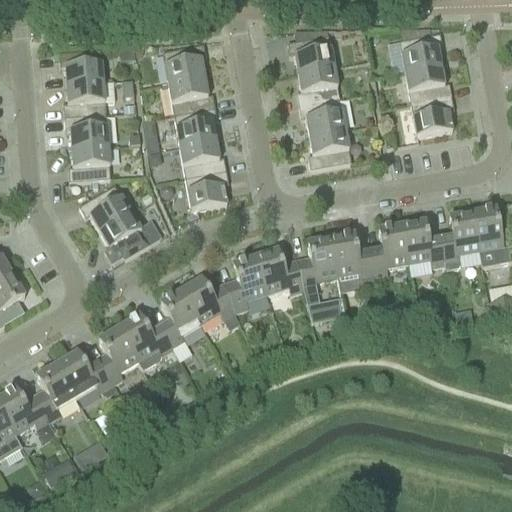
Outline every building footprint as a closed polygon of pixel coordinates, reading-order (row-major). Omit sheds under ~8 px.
[(401,47),(397,48),(402,76),(403,80),(439,73),(436,55),(441,54),(438,40),(429,42),(428,34),(399,35),(401,47)] [(296,81),(332,74),(326,42),(285,49),(288,63),(293,62),(296,81)] [(199,66),(204,65),(201,51),(161,58),(166,91),(202,84),(199,66)] [(101,89),(99,59),(98,56),(57,60),(58,74),(63,73),(65,92),(101,89)] [(447,91),(442,91),(439,73),(403,80),(409,111),(450,104),(447,91)] [(297,113),(338,106),(332,74),(296,81),(299,99),(294,100),(297,113)] [(211,102),(206,103),(202,84),(166,91),(172,122),(213,115),(211,102)] [(66,110),(61,111),(62,124),(104,121),(103,108),(112,107),(111,88),(101,89),(65,92),(66,110)] [(447,118),(452,117),(450,104),(409,111),(415,143),(451,137),(447,118)] [(307,143),(343,137),(338,106),(297,113),(299,126),(304,125),(307,143)] [(210,129),(215,128),(213,115),(172,122),(178,154),(214,147),(210,129)] [(70,156),(106,153),(104,121),(62,124),(63,138),(68,137),(70,156)] [(155,141),(152,126),(141,128),(144,143),(155,141)] [(308,177),(349,169),(343,137),(307,143),(311,162),(306,163),(308,177)] [(128,151),(138,150),(137,141),(127,142),(128,151)] [(385,154),(393,153),(391,142),(383,143),(385,154)] [(222,165),(217,166),(214,147),(178,154),(183,185),(224,178),(222,165)] [(67,189),(109,185),(106,153),(70,156),(71,174),(66,175),(67,189)] [(222,192),(227,191),(224,178),(183,185),(189,217),(225,211),(222,192)] [(98,239),(129,220),(113,192),(77,213),(84,225),(88,223),(98,239)] [(144,209),(152,204),(148,196),(139,201),(144,209)] [(477,258),(500,254),(493,215),(470,219),(477,258)] [(470,219),(468,220),(467,218),(458,220),(459,222),(447,224),(450,239),(438,241),(443,272),(444,272),(444,276),(456,274),(456,271),(459,270),(457,262),(477,258),(470,219)] [(129,220),(98,239),(107,255),(103,257),(110,269),(121,263),(123,266),(142,255),(148,252),(160,245),(150,227),(138,234),(129,220)] [(438,241),(425,243),(423,228),(411,230),(411,228),(402,230),(402,232),(400,232),(407,273),(429,269),(430,275),(443,272),(438,241)] [(385,276),(407,273),(400,232),(377,236),(379,252),(367,254),(374,292),(375,292),(374,284),(386,282),(385,276)] [(367,254),(355,256),(352,241),(329,245),(336,286),(338,298),(374,292),(367,254)] [(329,245),(326,246),(326,244),(317,245),(317,247),(306,249),(309,265),(293,268),(300,293),(310,330),(341,325),(338,305),(318,309),(315,289),(336,286),(329,245)] [(293,268),(280,272),(275,257),(264,261),(263,259),(255,262),(255,263),(253,264),(264,300),(266,304),(288,296),(289,301),(301,298),(310,330),(300,293),(293,268)] [(0,289),(11,283),(0,263),(0,289)] [(266,304),(264,300),(253,264),(231,272),(236,286),(220,291),(234,320),(246,316),(245,310),(266,304)] [(0,289),(0,334),(3,333),(2,331),(0,328),(0,316),(15,308),(23,303),(11,283),(0,289)] [(220,291),(207,299),(199,286),(189,292),(188,290),(180,295),(181,297),(179,298),(200,333),(217,323),(220,327),(233,320),(234,320),(220,291)] [(181,344),(200,333),(179,298),(158,310),(166,323),(156,330),(172,356),(184,349),(181,344)] [(485,323),(511,317),(511,303),(483,310),(485,323)] [(137,322),(117,334),(138,370),(142,376),(158,367),(159,364),(172,356),(156,330),(145,336),(137,322)] [(117,334),(114,336),(114,334),(106,339),(107,340),(97,346),(104,360),(94,366),(110,393),(122,385),(119,381),(138,370),(117,334)] [(94,366),(83,372),(75,359),(65,365),(64,363),(56,368),(57,370),(55,371),(76,406),(95,395),(98,400),(110,393),(94,366)] [(56,418),(76,406),(55,371),(35,383),(42,396),(32,403),(48,430),(59,423),(56,418)] [(32,403),(21,409),(13,396),(0,403),(0,419),(14,443),(32,432),(35,437),(48,430),(32,403)] [(0,465),(20,454),(14,443),(0,419),(0,465)]
